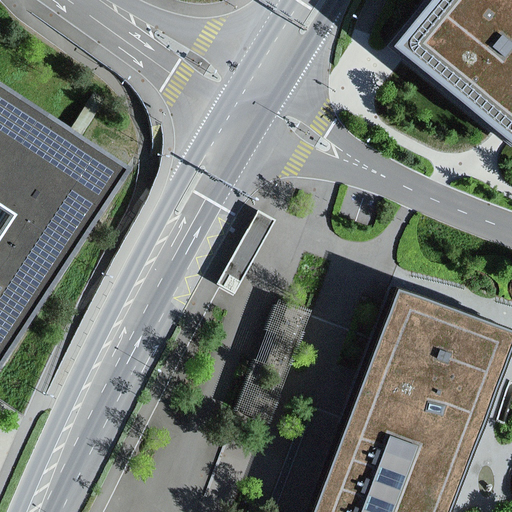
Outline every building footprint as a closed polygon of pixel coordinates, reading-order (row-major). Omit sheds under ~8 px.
[(511,0),(421,0),(384,45),(511,148),(511,0)] [(0,360),(125,169),(0,87),(0,360)] [(280,218),(262,208),(220,283),(239,293),(280,218)] [(459,511),(511,364),(511,312),(402,266),(371,351),(360,380),(327,463),(308,510),(307,511),(459,511)] [(245,416),(272,415),(271,390),(243,392),(245,416)]
